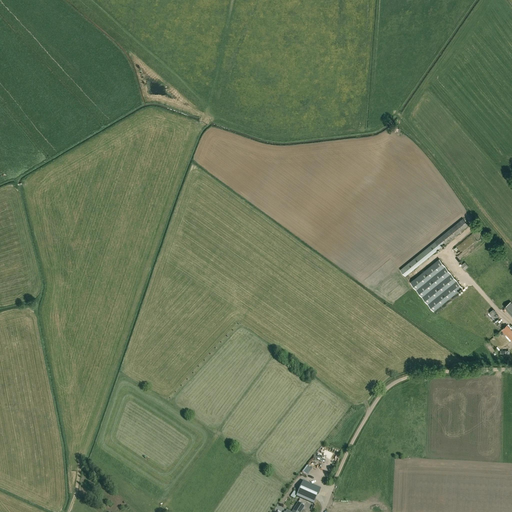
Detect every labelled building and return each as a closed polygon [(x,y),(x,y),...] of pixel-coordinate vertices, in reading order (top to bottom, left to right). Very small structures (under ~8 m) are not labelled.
[(405,276),(469,225),(463,218),(400,270),(405,276)] [(462,250),(474,240),(470,235),(454,246),(457,249),(460,247),(462,250)] [(439,259),(410,282),(434,311),(463,288),(439,259)] [(511,340),(511,330),(507,325),(501,330),(511,341),(511,340)] [(312,469),(307,466),(303,471),(307,475),(312,469)] [(303,482),(297,497),(313,504),(320,489),(303,482)] [(291,511),(289,511),(287,510),(285,511),(301,511),(305,507),(297,503),(291,511)]
